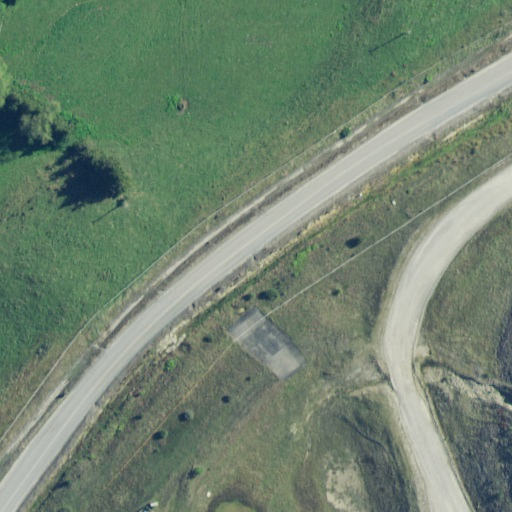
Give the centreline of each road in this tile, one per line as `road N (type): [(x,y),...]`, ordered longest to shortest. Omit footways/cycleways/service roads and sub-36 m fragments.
road 1 (track): [(0,511),(135,334),(282,213),(511,65)]
road 2 (track): [(511,184),(443,241),(413,292),(401,351),(453,511)]
